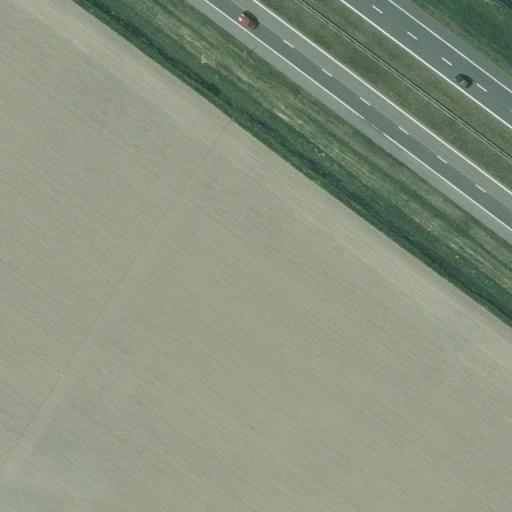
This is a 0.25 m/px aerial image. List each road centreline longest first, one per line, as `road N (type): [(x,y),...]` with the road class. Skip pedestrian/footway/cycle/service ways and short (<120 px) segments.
road 1 (motorway): [(223,0),(511,214)]
road 2 (motorway): [(511,117),(357,0)]
